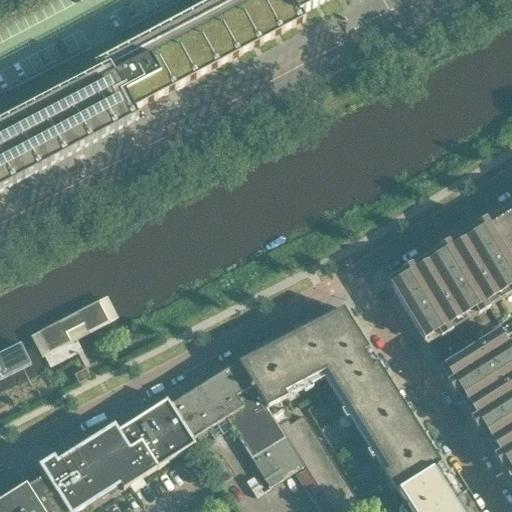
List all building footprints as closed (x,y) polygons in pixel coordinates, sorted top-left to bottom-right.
[(301,16),(331,0),(41,0),(0,22),(0,97),(16,89),(24,104),(115,56),(116,58),(120,64),(0,128),(0,193),(138,120),(134,113),(305,23),(301,16)] [(511,213),(503,219),(478,234),(465,242),(441,257),(428,265),(404,280),(390,288),(424,343),(428,340),(461,392),(468,404),(484,428),(492,441),(507,465),(511,471),(511,213)] [(57,328),(64,346),(138,316),(130,297),(57,328)] [(441,466),(368,350),(343,311),(240,365),(239,366),(267,409),(287,398),(284,393),(326,372),(389,471),(384,474),(396,494),(441,466)] [(0,359),(0,381),(39,365),(31,346),(0,359)] [(267,409),(239,366),(172,407),(193,441),(227,421),(270,490),(305,469),(278,426),(267,409)] [(86,370),(75,377),(79,385),(90,379),(86,370)] [(124,492),(196,446),(193,441),(172,407),(169,401),(110,438),(107,433),(58,464),(55,459),(42,468),(41,467),(38,469),(44,478),(65,511),(80,511),(121,487),(124,492)] [(357,501),(306,420),(304,418),(303,418),(301,418),(291,425),(288,420),(278,426),(305,469),(332,511),(345,511),(355,505),(356,504),(357,503),(357,502),(357,501)] [(470,511),(441,466),(396,494),(407,511),(470,511)] [(65,511),(44,478),(35,484),(0,506),(0,511),(65,511)]
